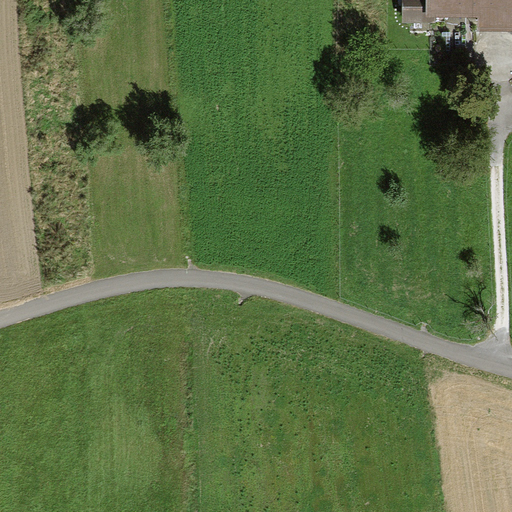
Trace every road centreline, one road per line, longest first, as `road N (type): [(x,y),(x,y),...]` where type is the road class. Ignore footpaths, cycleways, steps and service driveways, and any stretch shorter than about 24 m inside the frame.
road 1 (residential): [(0,318),(122,281),(190,278),(253,285),(511,368)]
road 2 (track): [(494,363),(503,315),(499,146),(511,114)]
